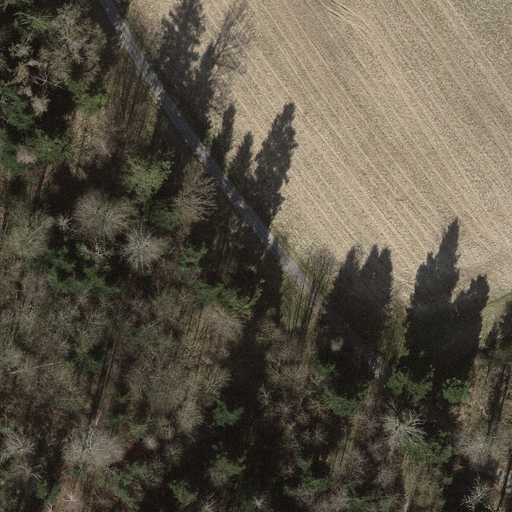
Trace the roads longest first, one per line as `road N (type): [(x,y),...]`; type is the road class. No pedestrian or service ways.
road 1 (track): [(405,511),(385,386),(182,126),(105,0)]
road 2 (track): [(385,386),(511,486)]
